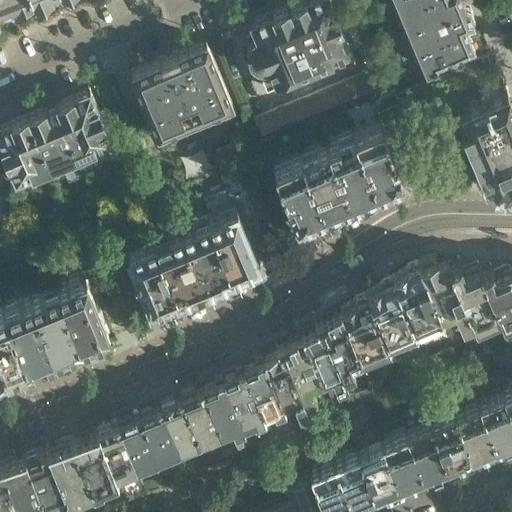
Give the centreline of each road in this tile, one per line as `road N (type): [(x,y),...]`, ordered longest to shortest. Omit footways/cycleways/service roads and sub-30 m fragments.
road 1 (tertiary): [(347,257),(211,336),(0,420)]
road 2 (residential): [(0,78),(191,0)]
road 3 (tertiary): [(511,212),(412,217),(347,257)]
road 4 (tertiary): [(347,257),(419,222),(511,220)]
road 5 (residential): [(400,511),(511,466)]
